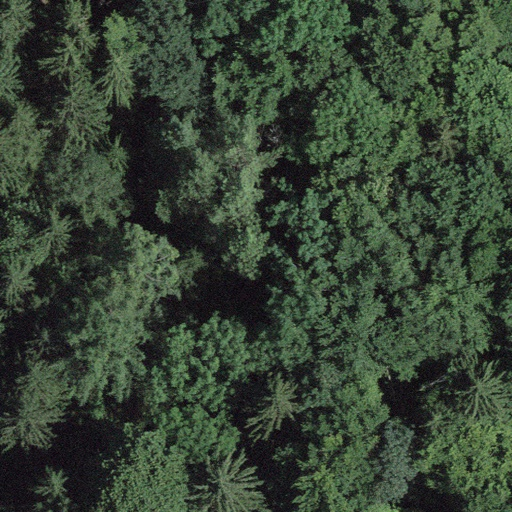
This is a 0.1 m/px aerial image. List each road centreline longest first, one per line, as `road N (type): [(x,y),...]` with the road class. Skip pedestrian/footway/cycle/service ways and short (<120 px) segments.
road 1 (track): [(511,81),(409,160),(332,202),(316,390),(325,511)]
road 2 (track): [(39,0),(104,51),(265,136),(332,202)]
